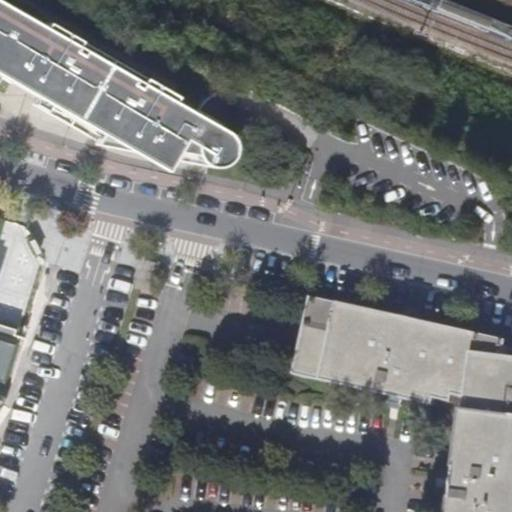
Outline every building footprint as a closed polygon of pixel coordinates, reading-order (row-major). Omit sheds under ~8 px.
[(0,0),(0,75),(9,81),(42,24),(0,0)] [(75,43),(79,37),(46,19),(42,24),(9,81),(25,89),(57,33),(75,43)] [(92,127),(102,133),(126,147),(159,91),(141,81),(140,85),(132,81),(138,71),(86,42),(80,51),(72,46),(75,43),(57,33),(25,89),(61,110),(65,103),(96,120),(92,127)] [(86,42),(79,37),(75,43),(72,46),(80,51),(86,42)] [(144,75),(138,71),(132,81),(140,85),(141,81),(144,75)] [(131,150),(166,169),(172,158),(205,163),(152,132),(171,99),(174,93),(144,75),(141,81),(159,91),(126,147),(102,133),(95,144),(131,150)] [(152,132),(205,163),(213,168),(218,166),(223,164),(227,161),(230,156),(233,150),(233,144),(231,139),(229,134),(224,129),(215,124),(171,99),(152,132)] [(147,259),(142,277),(156,281),(161,264),(147,259)] [(511,511),(511,342),(437,326),(312,298),(307,321),(301,348),(295,374),(437,407),(438,400),(457,404),(458,396),(470,398),(468,414),(460,470),(457,499),(455,509),(455,511),(511,511)] [(0,389),(6,392),(22,337),(0,330),(0,389)]
